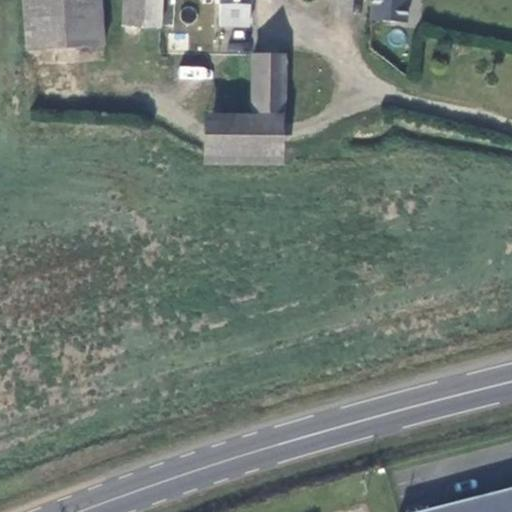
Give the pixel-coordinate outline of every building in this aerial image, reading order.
[(25,0),(27,51),(105,48),(103,0),(25,0)] [(161,29),(162,0),(128,0),(127,26),(161,29)] [(248,31),(249,0),(221,0),(221,30),(248,31)] [(406,28),(408,0),(373,0),(371,25),(406,28)] [(253,119),(279,119),(283,119),(285,60),(254,60),(253,119)] [(285,60),(283,119),(283,146),(317,148),(318,61),(285,60)] [(178,79),(208,79),(208,66),(178,66),(178,79)] [(200,117),(200,167),(279,167),(279,119),(253,119),(200,117)] [(511,511),(511,489),(429,511),(511,511)]
